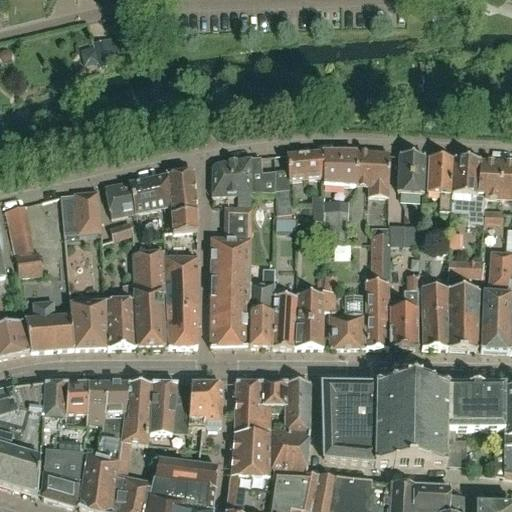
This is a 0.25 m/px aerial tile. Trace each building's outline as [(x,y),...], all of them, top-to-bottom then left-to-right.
[(454,11),(430,15),(433,30),(457,26),(454,11)] [(98,70),(119,65),(113,41),(92,46),(94,54),(82,57),(85,67),(96,64),(98,70)] [(0,57),(0,58),(0,60),(2,64),(7,64),(10,62),(10,57),(7,54),(3,54),(0,57)] [(380,102),(366,102),(366,115),(381,115),(380,102)] [(288,186),(323,183),(322,157),(317,156),(286,159),(288,186)] [(322,157),(323,183),(323,189),(355,192),(356,157),(322,157)] [(356,157),(355,192),(358,192),(368,192),(368,202),(389,203),(389,193),(388,193),(389,158),(356,157)] [(420,198),(423,199),(425,161),(399,160),(397,197),(400,197),(400,198),(419,200),(420,198)] [(252,163),(252,173),(261,173),(261,162),(252,163)] [(451,218),(453,163),(429,162),(427,196),(439,197),(438,217),(451,218)] [(238,202),(251,202),(251,183),(252,173),(252,163),(250,163),(216,168),(212,172),(212,201),(238,201),(238,202)] [(479,165),(453,163),(451,218),(467,219),(466,229),(481,229),(483,201),(477,200),(477,199),(479,165)] [(511,166),(479,165),(477,199),(484,199),(484,204),(511,205),(511,166)] [(171,219),(197,215),(193,176),(190,176),(170,178),(170,179),(167,179),(170,212),(171,219)] [(170,212),(167,179),(117,189),(123,221),(170,212)] [(105,192),(111,224),(123,221),(117,189),(105,192)] [(291,222),(288,195),(274,196),(276,224),(291,222)] [(97,197),(74,199),(76,228),(86,227),(86,230),(100,229),(97,197)] [(310,200),(310,211),(312,211),(322,212),(322,206),(322,201),(310,200)] [(322,212),(322,217),(347,217),(348,207),(322,206),(322,212)] [(5,215),(15,260),(18,283),(43,280),(38,256),(34,257),(25,210),(5,215)] [(312,211),(312,225),(321,226),(322,217),(322,212),(312,211)] [(213,244),(213,352),(248,352),(249,288),(251,245),(252,213),(238,213),(225,213),(224,244),(213,244)] [(196,236),(197,215),(171,219),(173,239),(196,236)] [(482,215),(481,229),(502,231),(503,216),(482,215)] [(321,226),(321,247),(347,248),(347,217),(322,217),(321,226)] [(129,227),(109,233),(113,246),(133,240),(129,227)] [(419,253),(420,233),(404,232),(403,252),(419,253)] [(388,255),(388,241),(370,241),(370,287),(366,287),(365,354),(388,354),(389,306),(389,288),(388,255)] [(457,241),(442,243),(444,257),(459,254),(457,241)] [(511,258),(490,256),(487,293),(488,293),(488,297),(483,296),(480,357),(509,358),(509,320),(511,268),(511,258)] [(164,263),(164,257),(158,257),(137,258),(137,259),(132,260),(133,290),(133,297),(165,297),(164,263)] [(197,264),(164,263),(165,297),(168,353),(197,353),(197,264)] [(479,266),(448,264),(447,282),(479,283),(479,266)] [(248,352),(248,353),(272,353),(273,292),(274,273),(262,273),(261,289),(249,288),(248,352)] [(429,278),(417,278),(417,281),(418,313),(421,313),(422,354),(447,355),(447,294),(429,294),(429,278)] [(326,281),(325,293),(336,295),(338,283),(326,281)] [(404,306),(389,306),(388,354),(418,353),(418,313),(417,281),(406,281),(406,296),(404,296),(404,306)] [(111,305),(105,306),(106,354),(106,355),(109,354),(136,353),(133,297),(133,290),(123,290),(123,304),(111,305)] [(272,353),(272,354),(297,354),(297,303),(282,302),(282,292),(273,292),(272,353)] [(447,294),(447,355),(477,356),(477,355),(478,295),(447,294)] [(162,297),(133,297),(136,353),(136,354),(164,353),(162,297)] [(297,303),(297,354),(323,354),(323,317),(323,298),(297,299),(297,303)] [(323,298),(323,317),(333,317),(332,298),(323,298)] [(75,354),(70,320),(54,321),(53,306),(31,307),(32,322),(24,323),(31,358),(75,354)] [(81,307),(68,308),(70,320),(75,354),(106,354),(105,306),(81,307)] [(0,364),(29,358),(23,326),(5,330),(0,308),(0,364)] [(329,319),(330,334),(330,354),(363,353),(363,333),(362,319),(329,319)] [(68,388),(65,432),(73,432),(74,424),(87,424),(88,402),(88,387),(68,388)] [(87,424),(87,428),(103,429),(102,436),(101,443),(120,445),(124,418),(127,388),(127,387),(106,387),(88,387),(88,402),(87,424)] [(236,387),(235,417),(261,417),(261,412),(259,412),(259,388),(236,387)] [(44,389),(41,457),(45,457),(83,460),(85,442),(86,442),(87,433),(73,432),(65,432),(68,388),(44,389)] [(127,388),(124,418),(120,445),(120,447),(131,449),(148,451),(149,439),(152,389),(127,388)] [(219,388),(191,388),(188,432),(204,432),(208,436),(217,436),(220,433),(220,427),(221,427),(221,389),(219,389),(219,388)] [(259,388),(259,412),(261,412),(261,417),(270,417),(270,416),(278,416),(278,412),(284,412),(284,388),(261,388),(259,388)] [(284,412),(284,436),(308,438),(309,438),(309,388),(284,388),(284,412)] [(468,391),(448,392),(447,471),(465,472),(466,445),(455,445),(455,435),(503,435),(503,390),(501,390),(481,391),(481,390),(479,390),(479,388),(470,388),(470,390),(468,390),(468,391)] [(0,397),(0,490),(37,501),(40,463),(44,389),(13,393),(0,397)] [(176,390),(152,389),(149,439),(172,440),(176,390)] [(448,392),(448,391),(446,391),(446,392),(430,392),(430,390),(391,390),(391,392),(375,392),(375,390),(321,389),(323,461),(326,465),(371,469),(447,471),(448,392)] [(493,451),(493,481),(511,483),(511,391),(503,392),(503,435),(504,451),(493,451)] [(235,417),(234,438),(270,440),(270,435),(270,417),(261,417),(235,417)] [(306,480),(308,438),(284,436),(270,435),(270,440),(270,477),(273,477),(306,480)] [(270,440),(234,438),(231,481),(231,482),(229,494),(245,495),(270,498),(273,479),(273,477),(270,477),(270,440)] [(85,467),(80,511),(112,511),(116,480),(120,447),(120,445),(101,443),(100,443),(99,445),(98,457),(87,455),(85,467)] [(71,511),(77,511),(83,460),(45,457),(40,503),(71,511)] [(149,500),(148,500),(145,511),(212,511),(217,472),(159,465),(154,485),(153,484),(152,487),(149,500)] [(267,511),(329,511),(334,484),(306,480),(273,477),(273,479),(270,498),(267,511)] [(112,511),(145,511),(148,500),(149,500),(152,487),(116,480),(112,511)] [(368,511),(371,488),(371,487),(334,484),(329,511),(368,511)] [(387,511),(390,489),(371,488),(368,511),(387,511)] [(464,511),(465,507),(449,506),(450,492),(413,491),(413,490),(390,489),(387,511),(464,511)] [(267,511),(270,498),(245,495),(229,494),(226,511),(267,511)]
